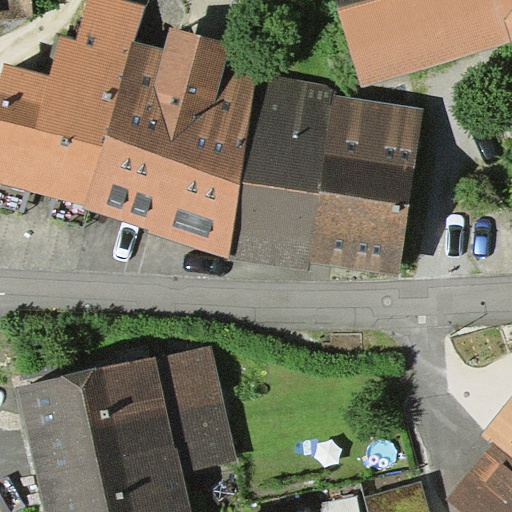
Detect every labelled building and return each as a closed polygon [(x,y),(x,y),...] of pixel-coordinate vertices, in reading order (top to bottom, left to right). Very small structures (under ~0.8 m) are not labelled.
[(0,0),(0,20),(33,17),(32,0),(0,0)] [(0,80),(0,182),(85,204),(132,41),(134,41),(145,5),(125,0),(87,0),(77,39),(62,35),(50,74),(5,63),(0,80)] [(511,0),(337,0),(362,87),(511,41),(511,0)] [(132,41),(85,204),(84,206),(151,228),(150,232),(230,258),(260,72),(225,63),(230,42),(171,26),(164,49),(134,41),(132,41)] [(310,271),(311,263),(399,275),(424,109),(334,94),(334,87),(260,72),(230,258),(310,271)] [(214,343),(18,386),(45,511),(193,511),(185,471),(239,459),(214,343)] [(493,441),(446,498),(462,511),(511,511),(511,395),(482,433),(493,441)] [(430,511),(421,482),(365,498),(369,511),(430,511)] [(359,511),(357,495),(323,501),(324,511),(359,511)]
